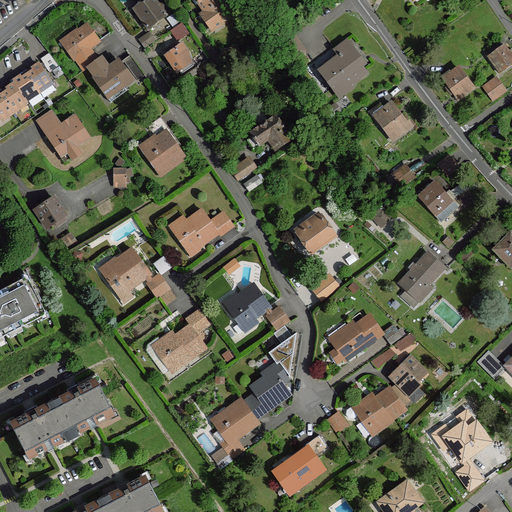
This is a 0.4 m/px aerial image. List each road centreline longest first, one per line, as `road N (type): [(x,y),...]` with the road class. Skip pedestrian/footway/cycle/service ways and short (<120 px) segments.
road 1 (residential): [(98,0),(257,227),(309,328),(304,379),(316,402)]
road 2 (residential): [(358,0),(459,135)]
